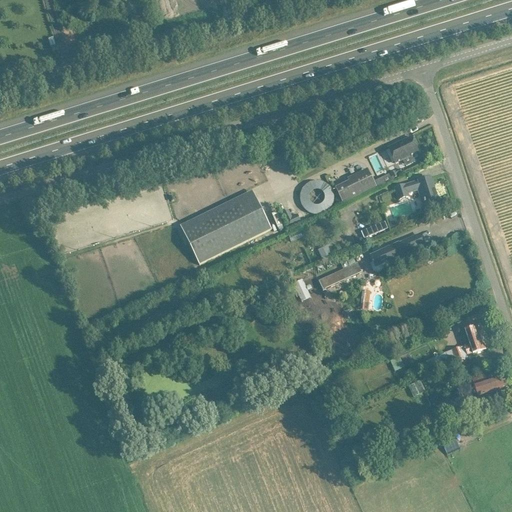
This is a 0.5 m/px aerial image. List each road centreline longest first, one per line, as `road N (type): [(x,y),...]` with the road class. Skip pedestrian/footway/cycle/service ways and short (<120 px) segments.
road 1 (motorway): [(0,167),(511,8)]
road 2 (motorway): [(441,0),(0,136)]
road 3 (unclassified): [(422,68),(0,199)]
road 4 (unclassified): [(0,93),(294,0)]
road 5 (unclassified): [(511,340),(422,68)]
